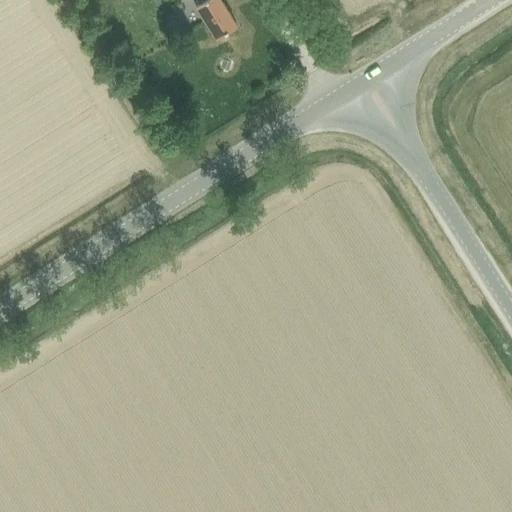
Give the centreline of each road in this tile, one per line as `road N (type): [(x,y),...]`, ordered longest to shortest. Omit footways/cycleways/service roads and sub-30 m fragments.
road 1 (unclassified): [(0,311),(344,94)]
road 2 (unclassified): [(511,315),(404,144)]
road 3 (unclassified): [(381,70),(492,0)]
